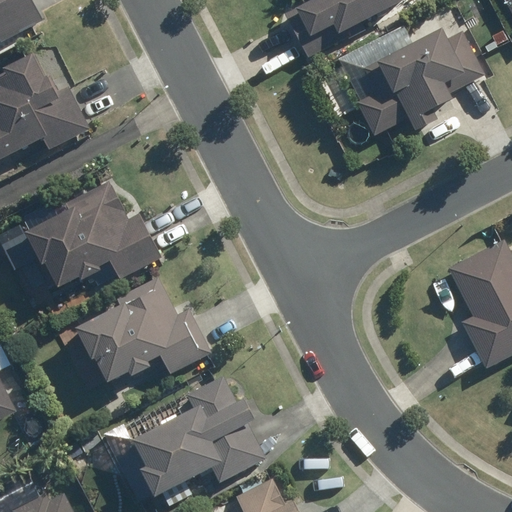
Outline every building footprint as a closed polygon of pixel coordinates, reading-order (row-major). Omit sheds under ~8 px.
[(0,0),(0,41),(39,21),(29,0),(0,0)] [(309,0),(284,14),(307,57),(346,37),(342,31),(400,0),(309,0)] [(376,93),(357,103),(374,135),(407,118),(414,132),(436,120),(430,109),(450,98),(447,95),(484,74),(460,32),(445,40),(438,28),(363,69),(376,93)] [(503,32),(493,38),(497,45),(507,39),(503,32)] [(0,76),(0,158),(38,140),(44,151),(89,129),(69,86),(54,94),(45,76),(41,78),(29,53),(0,67),(4,75),(0,76)] [(65,203),(68,209),(23,233),(38,263),(43,261),(56,286),(76,276),(78,280),(98,270),(96,266),(108,260),(117,279),(159,257),(137,215),(127,220),(108,181),(65,203)] [(511,262),(500,240),(444,269),(469,317),(456,324),(480,370),(511,353),(511,262)] [(114,298),(118,306),(73,328),(87,356),(90,354),(105,382),(126,372),(128,375),(147,366),(144,361),(159,354),(168,372),(209,352),(188,310),(177,316),(156,277),(114,298)] [(204,408),(142,440),(156,467),(150,470),(162,493),(219,462),(227,478),(267,456),(248,419),(245,420),(240,409),(242,408),(227,378),(197,394),(204,408)] [(0,420),(15,412),(0,383),(0,420)] [(242,511),(296,511),(292,502),(284,507),(271,480),(236,497),(242,511)] [(44,493),(9,511),(71,511),(63,494),(48,501),(44,493)]
